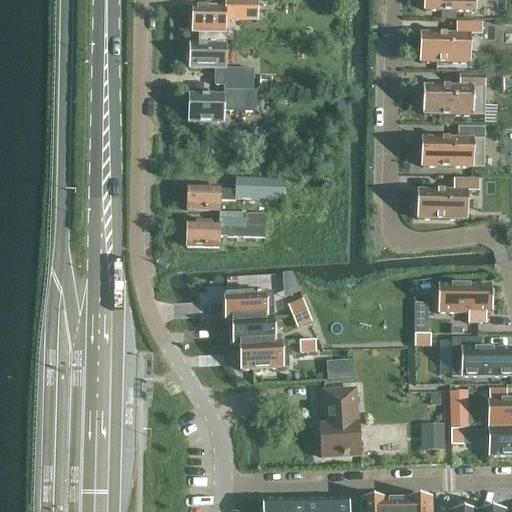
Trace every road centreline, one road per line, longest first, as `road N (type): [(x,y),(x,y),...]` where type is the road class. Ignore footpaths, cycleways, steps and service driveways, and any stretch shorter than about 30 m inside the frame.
road 1 (primary): [(101,511),(108,0)]
road 2 (residential): [(222,489),(217,427),(145,294),(143,0)]
road 3 (residential): [(394,0),(392,234),(413,242),(495,237),(511,293)]
road 4 (residential): [(511,480),(222,489)]
